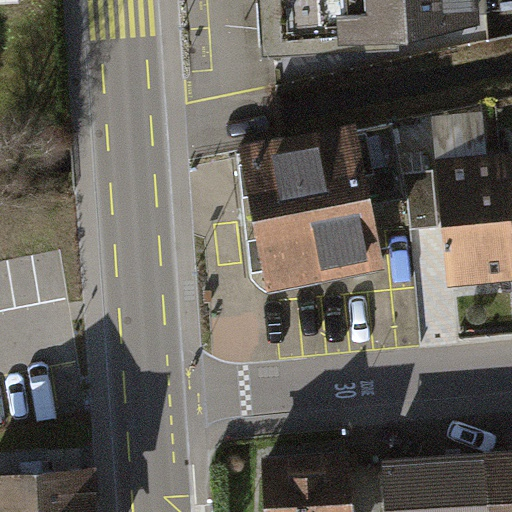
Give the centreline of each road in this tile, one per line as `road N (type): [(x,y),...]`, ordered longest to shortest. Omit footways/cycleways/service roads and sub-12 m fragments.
road 1 (tertiary): [(120,0),(146,406)]
road 2 (residential): [(146,406),(511,363)]
